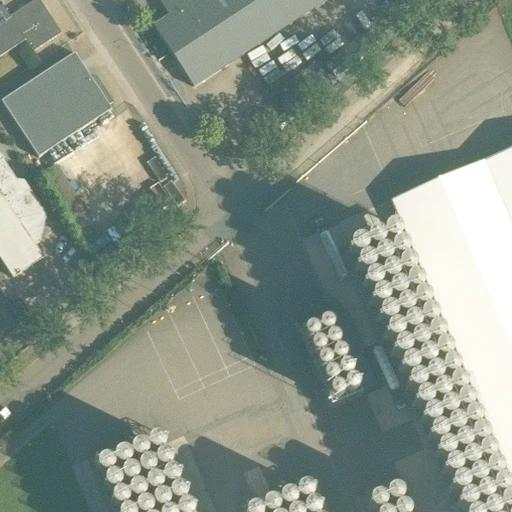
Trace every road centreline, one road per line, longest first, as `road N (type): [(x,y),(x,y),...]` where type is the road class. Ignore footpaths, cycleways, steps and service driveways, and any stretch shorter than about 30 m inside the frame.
road 1 (unclassified): [(225,212),(464,0)]
road 2 (unclassified): [(0,409),(225,212)]
road 3 (unclassified): [(225,212),(86,0)]
